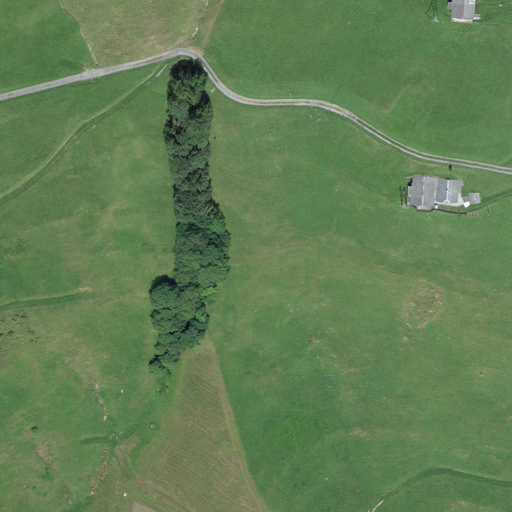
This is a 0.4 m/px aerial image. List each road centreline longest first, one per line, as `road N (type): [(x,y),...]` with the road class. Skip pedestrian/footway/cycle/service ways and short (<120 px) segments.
road 1 (track): [(511,171),(407,149),(322,104),(246,100),(187,52),(0,97)]
road 2 (track): [(169,54),(142,86),(83,126),(0,202)]
road 3 (track): [(370,511),(396,487),(431,471),(511,483)]
road 4 (track): [(187,511),(133,478),(112,441),(85,442)]
